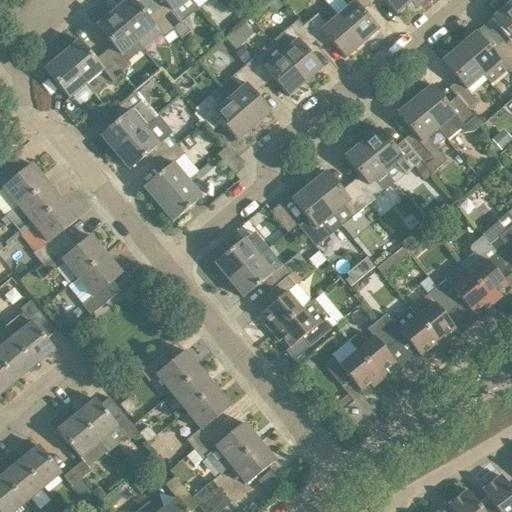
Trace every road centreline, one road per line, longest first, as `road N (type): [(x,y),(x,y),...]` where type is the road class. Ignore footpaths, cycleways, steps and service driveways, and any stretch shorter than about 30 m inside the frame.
road 1 (residential): [(159,271),(252,194),(274,141),(461,0)]
road 2 (residential): [(338,479),(159,271)]
road 3 (residential): [(159,271),(52,142),(15,120)]
road 4 (residential): [(371,511),(511,429)]
road 5 (residential): [(419,426),(416,402),(430,379),(511,332)]
